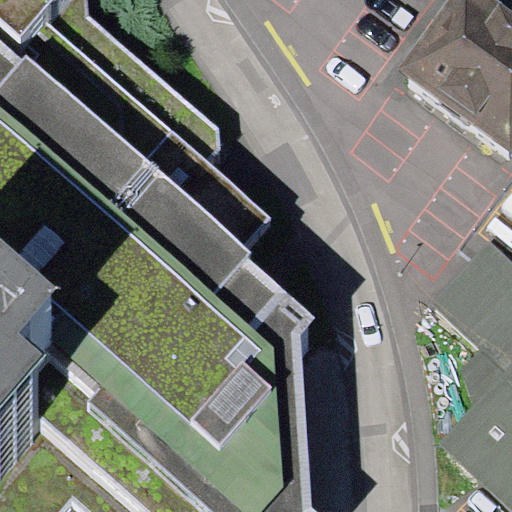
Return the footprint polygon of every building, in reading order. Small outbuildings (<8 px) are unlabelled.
[(46,350),(14,391),(147,511),(317,511),(311,507),(301,334),(316,317),(249,255),(252,251),(249,248),(270,218),(211,161),(222,150),(219,127),(87,15),(86,0),(0,0),(0,236),(57,286),(21,330),(46,350)] [(511,149),(511,10),(498,0),(448,0),(398,69),(510,151),(511,149)] [(0,408),(14,391),(46,350),(21,330),(57,286),(0,236),(0,408)] [(511,258),(488,236),(428,299),(481,351),(460,367),(474,402),(437,442),(511,509),(511,258)] [(147,511),(14,391),(0,408),(0,511),(147,511)]
